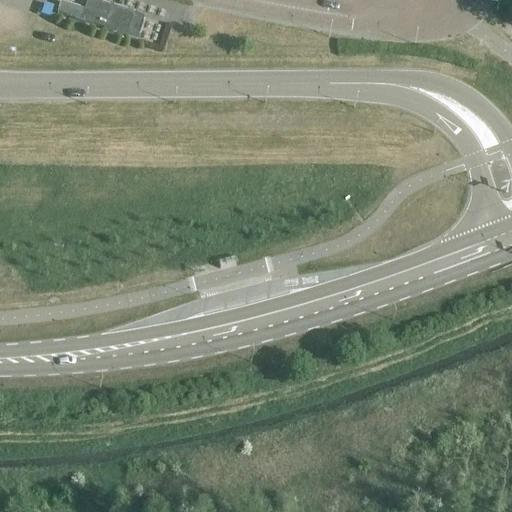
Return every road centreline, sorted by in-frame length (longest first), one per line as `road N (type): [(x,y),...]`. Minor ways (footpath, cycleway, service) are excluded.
road 1 (tertiary): [(511,208),(477,125),(411,88),(0,87)]
road 2 (primary): [(511,240),(275,321),(161,345),(0,362)]
